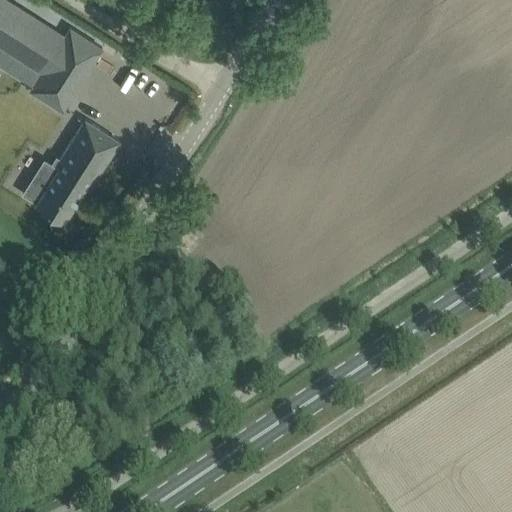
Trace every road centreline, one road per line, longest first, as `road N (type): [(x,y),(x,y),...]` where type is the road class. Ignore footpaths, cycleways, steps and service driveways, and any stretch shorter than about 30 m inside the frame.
road 1 (unclassified): [(67,511),(511,213)]
road 2 (primary): [(146,511),(511,269)]
road 3 (unclassified): [(0,436),(221,92)]
road 4 (unclassified): [(221,92),(74,0)]
